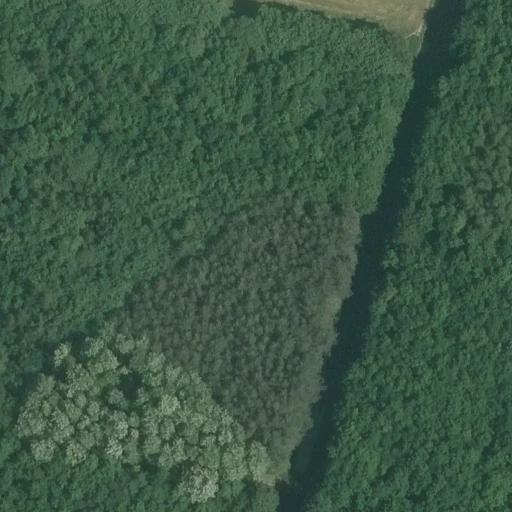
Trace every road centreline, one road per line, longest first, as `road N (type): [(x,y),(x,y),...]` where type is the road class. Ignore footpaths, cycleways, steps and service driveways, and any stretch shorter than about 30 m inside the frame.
road 1 (track): [(455,0),(306,491)]
road 2 (track): [(21,436),(42,382),(101,337),(143,286),(205,248),(259,194),(387,218)]
road 3 (track): [(0,431),(306,491)]
